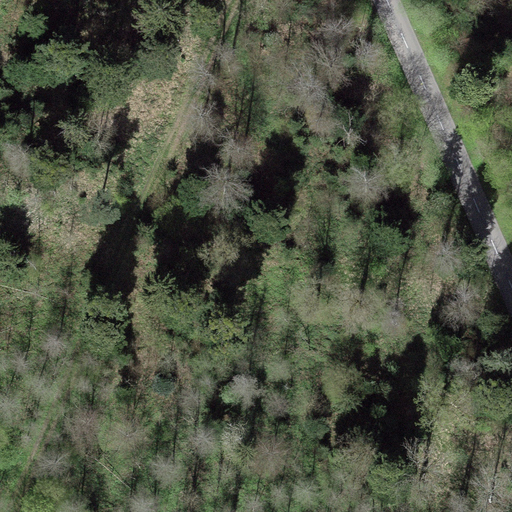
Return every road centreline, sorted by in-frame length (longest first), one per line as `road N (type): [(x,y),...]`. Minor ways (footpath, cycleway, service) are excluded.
road 1 (track): [(230,0),(98,287),(13,511)]
road 2 (tertiary): [(385,0),(511,287)]
